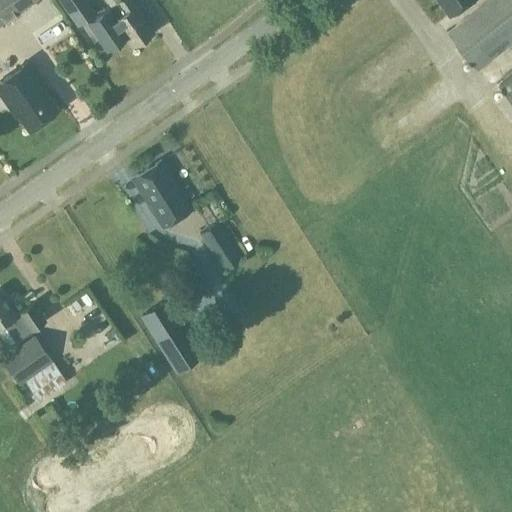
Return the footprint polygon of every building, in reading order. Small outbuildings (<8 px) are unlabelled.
[(0,0),(0,24),(35,0),(0,0)] [(87,0),(59,0),(78,26),(96,13),(87,0)] [(113,5),(121,16),(115,20),(133,46),(154,32),(136,6),(131,0),(121,0),(120,0),(106,0),(111,7),(113,5)] [(440,0),(451,15),(471,0),(440,0)] [(511,0),(489,0),(449,33),(479,70),(511,43),(511,0)] [(11,96),(5,101),(16,116),(18,114),(29,129),(56,110),(43,91),(45,89),(27,62),(0,81),(11,96)] [(511,75),(500,86),(511,101),(511,75)] [(162,228),(192,209),(162,160),(132,178),(162,228)] [(217,222),(199,233),(217,261),(235,250),(217,222)] [(235,250),(217,261),(224,272),(242,260),(235,250)] [(34,301),(14,315),(0,293),(0,326),(4,324),(12,337),(15,341),(46,320),(34,301)] [(140,317),(158,345),(179,332),(162,303),(140,317)] [(35,335),(1,359),(19,384),(52,360),(35,335)] [(53,361),(25,381),(40,402),(68,381),(53,361)]
